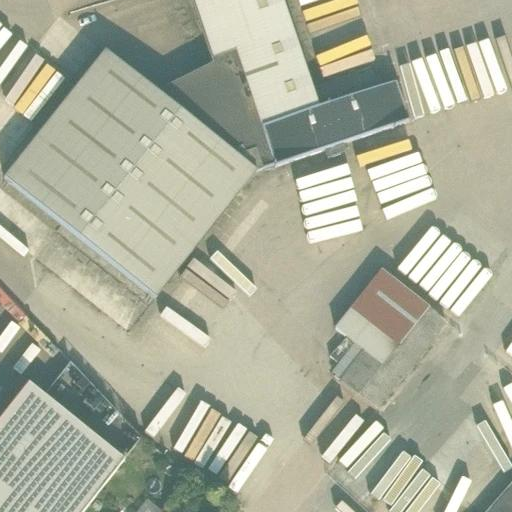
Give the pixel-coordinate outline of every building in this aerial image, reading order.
[(190,0),(213,66),(234,54),(273,168),(274,170),(407,123),(395,85),(317,110),(280,0),(190,0)] [(255,174),(273,168),(234,54),(213,66),(155,95),(255,174)] [(154,300),(255,174),(155,95),(104,55),(4,181),(154,300)] [(446,325),(380,273),(348,312),(367,328),(357,341),(367,349),(340,382),(339,384),(375,413),(446,325)] [(367,328),(348,312),(333,331),(352,346),(330,374),(340,382),(367,349),(357,341),(367,328)] [(0,420),(0,450),(42,398),(27,386),(0,420)] [(169,415),(165,419),(174,427),(193,406),(175,390),(159,407),(169,415)] [(84,511),(123,462),(42,398),(0,450),(0,511),(84,511)] [(511,511),(511,482),(486,511),(511,511)]
